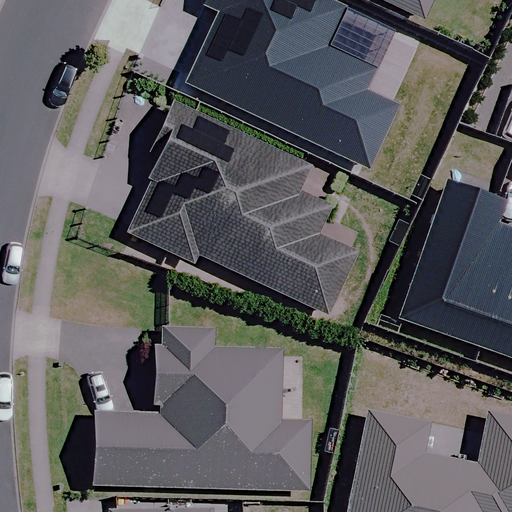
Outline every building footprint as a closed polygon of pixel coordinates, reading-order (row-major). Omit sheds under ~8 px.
[(342,6),(328,0),(205,0),(203,5),(220,13),(186,85),(367,169),(396,107),(363,91),(373,70),(323,47),(342,6)] [(387,0),(427,17),(434,0),(387,0)] [(197,253),(325,313),(353,254),(316,237),(330,208),(295,192),(307,168),(172,105),(139,176),(152,181),(128,233),(193,263),(197,253)] [(475,347),(511,244),(511,230),(495,224),(503,202),(446,182),(397,319),(475,347)] [(511,244),(475,347),(511,359),(511,244)] [(197,335),(145,334),(144,421),(84,420),(84,493),(306,495),(307,423),(298,423),(299,354),(197,353),(197,335)] [(511,511),(511,424),(481,419),(472,470),(412,460),(418,427),(358,416),(340,511),(511,511)]
